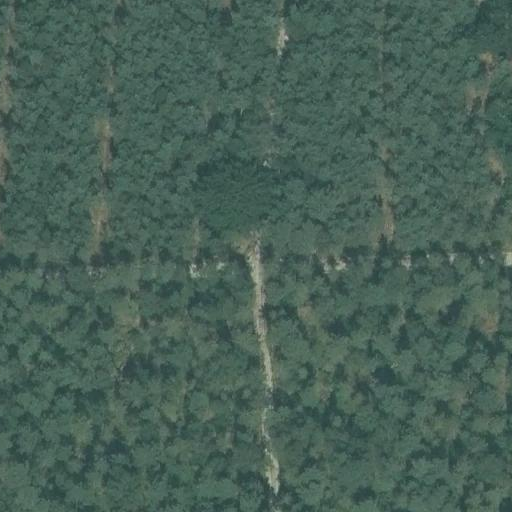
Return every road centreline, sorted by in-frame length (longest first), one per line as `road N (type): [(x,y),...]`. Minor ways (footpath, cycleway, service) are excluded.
road 1 (track): [(284,0),(253,269),(273,511)]
road 2 (track): [(511,263),(0,275)]
